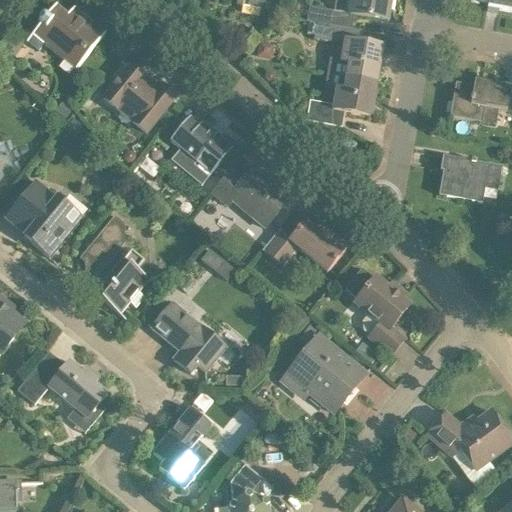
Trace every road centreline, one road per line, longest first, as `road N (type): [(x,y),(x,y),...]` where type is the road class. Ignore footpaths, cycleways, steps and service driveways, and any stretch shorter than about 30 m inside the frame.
road 1 (residential): [(377,213),(135,0)]
road 2 (residential): [(134,511),(113,495),(101,464),(134,415),(131,383),(0,277)]
road 3 (residential): [(331,511),(353,463),(467,315)]
road 4 (residential): [(377,213),(389,200),(421,31)]
road 5 (residential): [(467,315),(377,213)]
